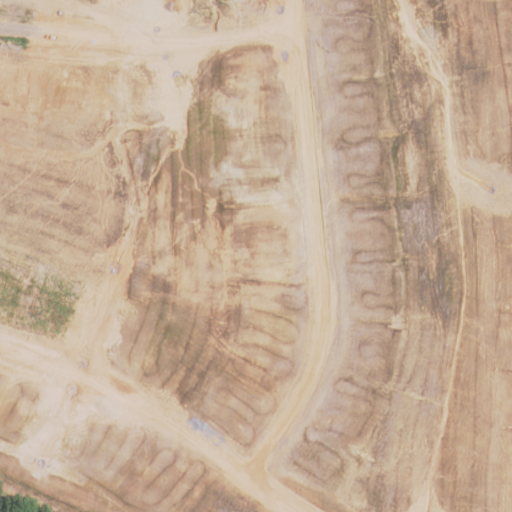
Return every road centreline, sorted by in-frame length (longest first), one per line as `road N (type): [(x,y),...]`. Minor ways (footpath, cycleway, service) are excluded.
road 1 (residential): [(250,477),(319,373),(329,339),(306,0)]
road 2 (residential): [(298,511),(143,401),(0,336)]
road 3 (residential): [(309,26),(177,48),(0,28)]
